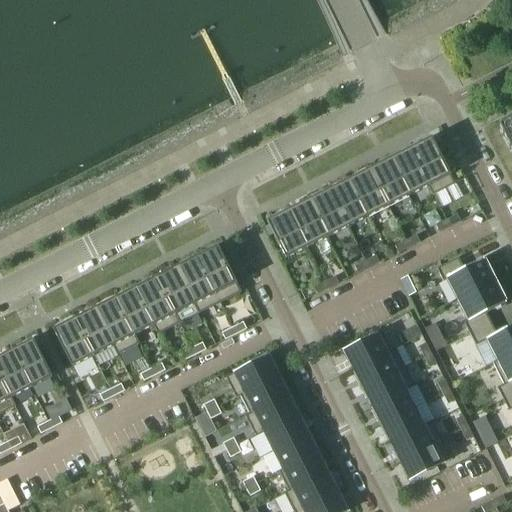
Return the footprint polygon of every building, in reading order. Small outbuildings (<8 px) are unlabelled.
[(511,122),(497,130),(511,159),(511,122)] [(430,139),(410,150),(428,187),(427,188),(431,196),(433,196),(453,185),(430,139)] [(428,187),(410,150),(389,160),(408,197),(427,188),(428,187)] [(408,197),(389,160),(368,170),(387,208),(408,197)] [(387,208),(368,170),(348,181),(367,218),(387,208)] [(367,218),(348,181),(327,191),(346,229),(367,218)] [(346,229),(327,191),(307,202),(325,239),(346,229)] [(325,239),(307,202),(286,212),(305,250),(325,239)] [(305,250),(286,212),(265,222),(285,260),(305,250)] [(459,223),(455,216),(445,221),(448,228),(459,223)] [(448,228),(445,221),(434,226),(438,234),(448,228)] [(419,244),(415,236),(404,242),(408,249),(419,244)] [(408,249),(404,242),(394,247),(397,254),(408,249)] [(216,247),(195,258),(218,304),(240,293),(216,247)] [(378,264),(374,257),(364,262),(367,269),(378,264)] [(195,258),(175,268),(194,306),(193,306),(197,315),(198,315),(218,304),(195,258)] [(445,279),(462,270),(457,259),(435,270),(442,282),(445,280),(445,279)] [(494,282),(482,260),(462,270),(445,279),(445,280),(456,301),(494,282)] [(367,269),(364,262),(363,262),(353,268),(357,275),(367,269)] [(175,268),(154,279),(173,316),(174,316),(193,306),(194,306),(175,268)] [(337,285),(334,277),(323,283),(326,290),(337,285)] [(154,279),(134,289),(153,327),(152,327),(157,336),(157,335),(178,325),(179,324),(174,316),(173,316),(154,279)] [(485,315),(505,304),(494,282),(456,301),(466,322),(467,323),(485,315)] [(326,290),(323,283),(322,283),(312,288),(316,296),(326,290)] [(134,289),(114,299),(133,337),(134,336),(152,327),(153,327),(134,289)] [(114,299),(93,310),(112,347),(111,348),(116,356),(117,356),(137,345),(138,345),(134,336),(133,337),(114,299)] [(93,310),(73,320),(92,358),(111,348),(112,347),(93,310)] [(490,325),(485,315),(467,323),(466,322),(463,324),(468,335),(490,325)] [(73,320),(52,331),(71,368),(92,358),(73,320)] [(231,329),(234,336),(245,330),(242,323),(231,329)] [(485,340),(495,335),(490,325),(468,335),(474,347),(485,341),(485,340)] [(420,337),(415,326),(408,330),(413,340),(420,337)] [(511,354),(511,326),(495,335),(485,340),(485,341),(496,363),(511,354)] [(220,334),(224,341),(234,336),(231,329),(220,334)] [(380,333),(342,352),(351,371),(390,352),(389,350),(380,333)] [(439,335),(429,340),(435,352),(445,346),(439,335)] [(32,341),(10,352),(29,389),(51,378),(32,341)] [(190,349),(194,357),(205,351),(201,344),(190,349)] [(430,355),(424,344),(417,348),(422,358),(422,359),(430,355)] [(390,352),(351,371),(361,389),(403,368),(394,349),(393,348),(389,350),(390,352)] [(179,355),(183,362),(194,357),(190,349),(179,355)] [(10,352),(0,356),(0,381),(9,400),(10,399),(29,389),(10,352)] [(511,382),(511,354),(496,363),(492,365),(502,385),(503,387),(511,382)] [(435,366),(430,355),(422,359),(428,369),(435,366)] [(267,357),(224,378),(234,399),(235,399),(239,397),(277,377),(267,357)] [(150,370),(153,377),(164,372),(160,365),(150,370)] [(403,368),(361,389),(370,408),(404,391),(405,392),(413,387),(413,386),(403,368)] [(139,375),(142,383),(153,377),(150,370),(139,375)] [(277,377),(239,397),(248,415),(248,416),(287,396),(277,377)] [(0,381),(0,415),(14,408),(15,408),(10,399),(9,400),(0,381)] [(448,391),(443,381),(435,384),(441,395),(448,391)] [(511,394),(511,382),(503,387),(502,385),(496,389),(501,400),(511,394)] [(109,391),(112,398),(123,392),(120,385),(109,391)] [(98,396),(102,403),(112,398),(109,391),(98,396)] [(404,391),(370,408),(379,426),(413,409),(405,392),(404,391)] [(454,402),(448,391),(441,395),(446,406),(454,402)] [(511,394),(501,400),(507,412),(511,409),(511,394)] [(248,415),(244,417),(244,418),(254,437),(254,438),(263,434),(262,433),(297,415),(287,396),(248,416),(248,415)] [(216,408),(213,401),(202,406),(206,413),(216,408)] [(220,415),(216,408),(206,413),(209,420),(220,415)] [(413,409),(379,426),(389,445),(423,427),(422,426),(413,409)] [(297,415),(262,433),(263,434),(272,452),(306,435),(297,415)] [(46,422),(50,429),(61,424),(57,417),(46,422)] [(467,428),(461,417),(454,421),(459,431),(467,428)] [(36,428),(39,435),(50,429),(46,422),(36,428)] [(423,427),(389,445),(398,463),(441,442),(431,423),(431,422),(422,426),(423,427)] [(472,438),(467,428),(459,431),(460,432),(465,442),(472,438)] [(306,435),(272,452),(281,470),(282,471),(316,454),(306,435)] [(6,443),(9,450),(20,445),(16,437),(6,443)] [(492,437),(480,443),(483,450),(495,444),(492,437)] [(236,446),(232,439),(222,445),(225,452),(236,446)] [(441,442),(398,463),(407,482),(450,460),(441,442)] [(0,445),(0,454),(9,450),(6,443),(0,445)] [(240,453),(236,446),(225,452),(229,459),(240,453)] [(281,470),(277,473),(278,474),(287,492),(287,493),(326,473),(316,454),(282,471),(281,470)] [(287,492),(283,494),(283,495),(291,511),(297,511),(336,493),(326,473),(287,493),(287,492)] [(255,485),(252,478),(241,483),(245,490),(255,485)] [(259,492),(255,485),(245,490),(248,497),(259,492)] [(345,511),(336,493),(297,511),(345,511)] [(494,509),(505,504),(501,497),(490,502),(494,509)] [(494,509),(490,502),(480,507),(482,511),(488,511),(494,510),(494,509)]
